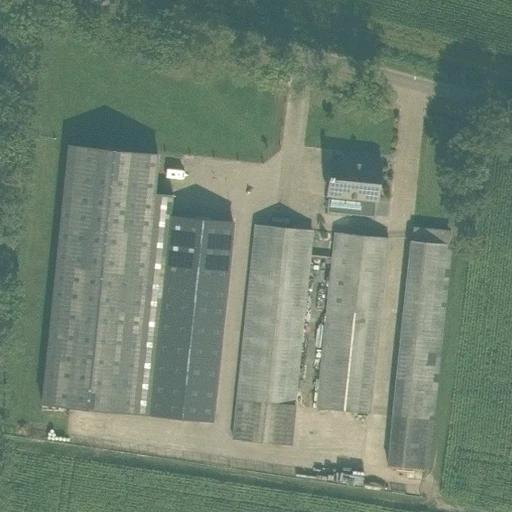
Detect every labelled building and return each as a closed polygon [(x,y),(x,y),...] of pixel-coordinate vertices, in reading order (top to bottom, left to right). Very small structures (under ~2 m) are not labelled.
[(149,416),(170,216),(172,196),(153,194),(157,153),(68,144),(41,405),(149,416)] [(326,198),(376,203),(380,159),(362,158),(362,163),(330,160),(326,198)] [(170,216),(149,416),(212,423),(233,222),(170,216)] [(253,225),(231,440),(289,447),(312,231),(253,225)] [(314,408),(370,414),(389,240),(333,234),(314,408)] [(385,467),(428,471),(451,245),(408,241),(385,467)]
